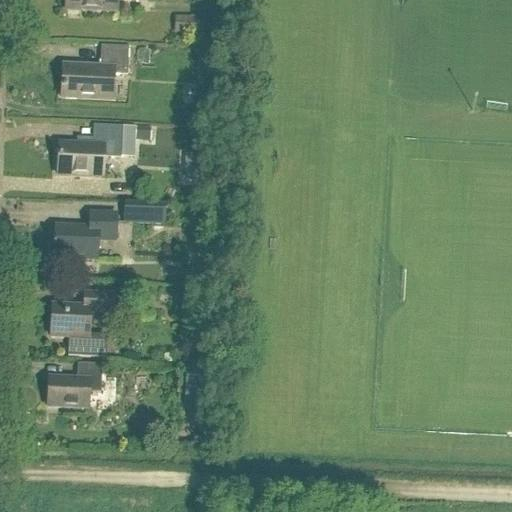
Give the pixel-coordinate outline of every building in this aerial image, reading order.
[(66,0),(66,15),(116,17),(117,1),(133,2),(133,0),(66,0)] [(191,19),(190,37),(207,38),(208,20),(191,19)] [(127,81),(129,53),(101,51),(100,73),(63,71),(61,103),(112,105),(113,80),(127,81)] [(121,164),(122,132),(93,131),(92,151),(59,149),(58,181),(102,183),(103,163),(121,164)] [(151,149),(152,134),(135,133),(134,148),(151,149)] [(197,158),(185,158),(185,169),(197,169),(197,158)] [(158,230),(158,209),(122,208),(121,229),(158,230)] [(52,248),(51,264),(57,264),(56,278),(78,279),(79,265),(96,266),(97,246),(115,247),(116,220),(91,219),(90,233),(55,232),(54,248),(52,248)] [(112,319),(113,300),(83,299),(83,312),(51,311),(50,342),(69,343),(68,361),(104,363),(105,342),(88,341),(89,318),(112,319)] [(100,398),(101,370),(77,369),(76,385),(48,384),(47,412),(87,414),(88,398),(100,398)] [(208,405),(209,373),(184,372),(183,404),(208,405)]
